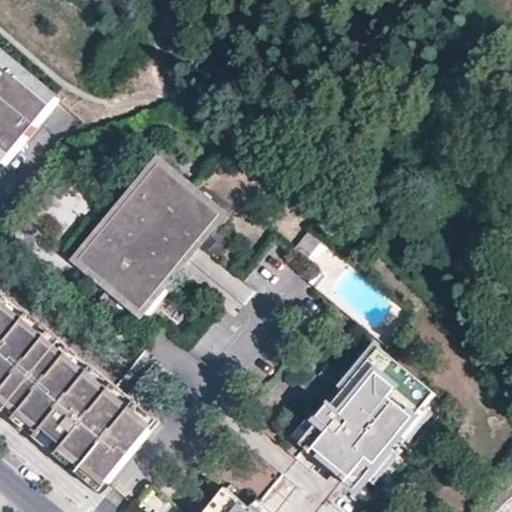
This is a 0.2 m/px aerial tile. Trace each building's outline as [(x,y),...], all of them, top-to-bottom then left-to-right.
[(0,52),(0,159),(7,165),(59,102),(0,52)] [(141,312),(221,216),(160,165),(80,261),(141,312)] [(308,263),(324,244),(314,235),(298,254),(308,263)] [(160,422),(0,289),(0,392),(21,410),(44,429),(66,448),(109,484),(160,422)] [(367,499),(447,403),(378,345),(298,441),(367,499)] [(21,410),(0,392),(0,408),(36,439),(44,429),(21,410)] [(109,484),(66,448),(59,457),(80,475),(102,493),(109,484)] [(265,511),(233,485),(218,505),(211,511),(265,511)] [(211,511),(218,505),(213,501),(203,511),(211,511)]
